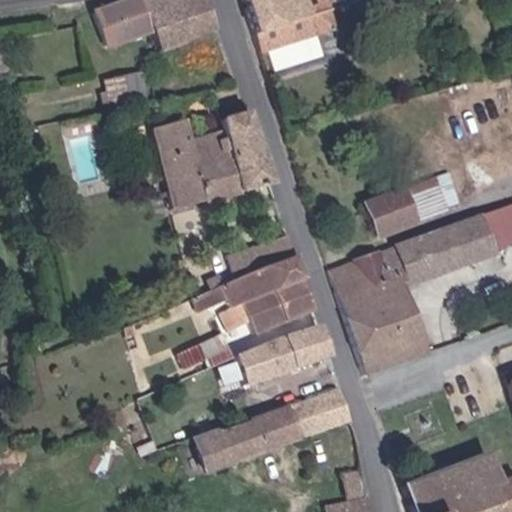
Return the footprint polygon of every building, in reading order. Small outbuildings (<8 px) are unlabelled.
[(177,44),(161,0),(126,0),(122,2),(135,38),(141,56),(177,44)] [(181,0),(161,0),(177,44),(197,37),(181,0)] [(277,0),(221,0),(238,55),(247,52),(243,37),(286,26),(277,0)] [(243,37),(247,52),(312,35),(300,0),(277,0),(286,26),(243,37)] [(135,38),(122,2),(75,18),(86,52),(135,38)] [(102,77),(104,98),(144,94),(142,73),(102,77)] [(161,197),(260,172),(238,101),(215,109),(217,120),(177,132),(171,109),(142,115),(161,197)] [(396,179),(355,194),(367,227),(408,213),(396,179)] [(440,218),(452,252),(481,241),(469,209),(440,218)] [(440,218),(388,237),(400,272),(452,252),(440,218)] [(223,270),(284,245),(277,223),(216,244),(223,270)] [(396,274),(400,272),(388,237),(319,261),(350,363),(389,351),(373,298),(396,291),(391,276),(396,274)] [(483,247),(481,241),(416,266),(418,271),(483,247)] [(223,270),(213,275),(218,291),(221,298),(229,295),(236,309),(241,322),(301,300),(284,245),(223,270)] [(418,271),(416,266),(400,272),(401,276),(418,271)] [(396,291),(412,344),(417,343),(396,274),(391,276),(396,291)] [(202,279),(206,295),(218,291),(213,275),(202,279)] [(206,295),(202,279),(182,288),(187,302),(206,295)] [(389,351),(412,344),(396,291),(373,298),(389,351)] [(215,317),(236,309),(229,295),(221,298),(210,303),(215,317)] [(110,318),(112,326),(120,323),(118,315),(110,318)] [(315,346),(307,318),(267,327),(221,345),(230,373),(315,346)] [(511,382),(502,386),(511,415),(511,382)] [(335,391),(281,409),(292,441),(345,423),(335,391)] [(292,441),(281,409),(212,431),(223,463),(292,441)] [(211,467),(223,463),(212,431),(201,435),(211,467)] [(511,511),(511,481),(511,478),(511,477),(511,468),(508,470),(506,464),(497,467),(499,472),(486,476),(479,457),(394,486),(403,511),(511,511)] [(342,497),(362,493),(358,473),(338,477),(342,497)] [(365,511),(362,493),(342,497),(320,502),(321,511),(365,511)]
